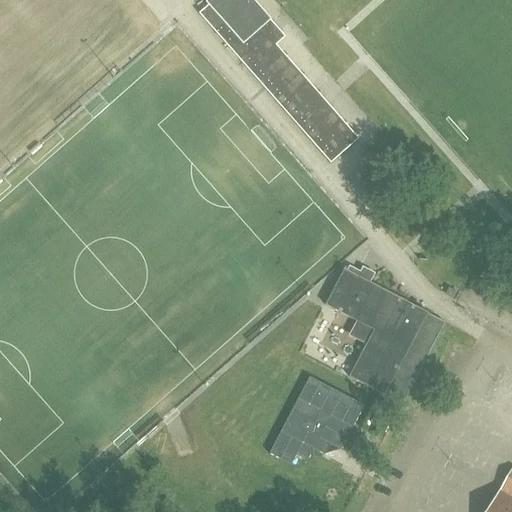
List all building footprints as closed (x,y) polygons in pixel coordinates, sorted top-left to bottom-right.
[(238,61),(276,28),(251,0),(207,0),(205,2),(208,6),(198,15),(238,61)] [(284,37),(276,28),(238,61),(329,164),(358,139),(275,45),(284,37)] [(325,306),(373,330),(349,378),(402,405),(445,324),(444,323),(442,325),(426,316),(427,314),(343,271),(325,306)] [(454,301),(457,295),(448,291),(445,296),(454,301)] [(363,407),(308,378),(269,454),(291,466),(297,455),(308,460),(313,450),(324,455),(329,445),(340,450),(363,407)] [(511,511),(511,472),(490,511),(511,511)]
